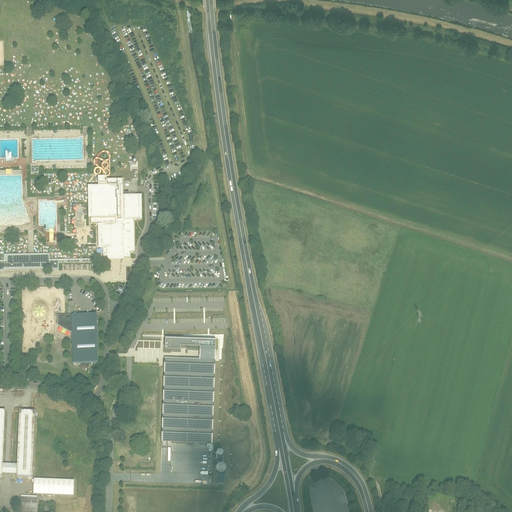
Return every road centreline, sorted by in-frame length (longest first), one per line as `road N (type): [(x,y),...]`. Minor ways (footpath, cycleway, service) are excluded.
road 1 (primary): [(277,416),(228,158),(209,0)]
road 2 (residential): [(0,375),(81,399),(97,395),(107,307)]
road 3 (unclassified): [(107,307),(123,301),(136,273),(149,177),(185,161)]
road 4 (residential): [(107,307),(105,289),(90,278),(0,280)]
